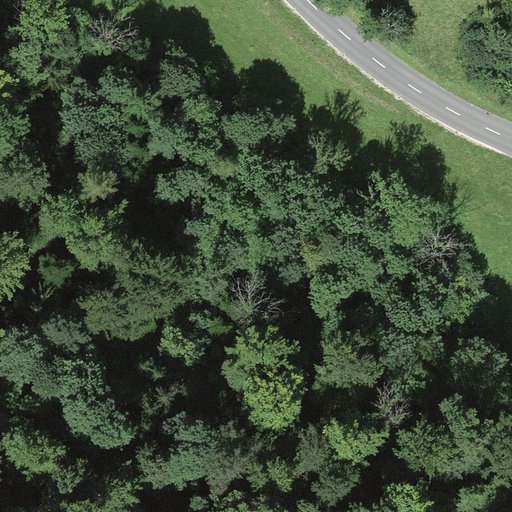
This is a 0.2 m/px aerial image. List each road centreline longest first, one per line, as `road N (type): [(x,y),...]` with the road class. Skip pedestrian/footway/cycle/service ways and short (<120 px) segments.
road 1 (track): [(511,511),(345,357),(0,95)]
road 2 (tertiary): [(307,0),(368,58),(458,117),(511,140)]
road 3 (track): [(0,416),(129,511)]
